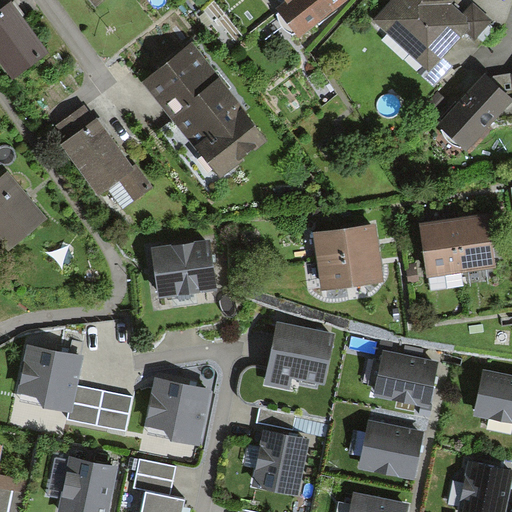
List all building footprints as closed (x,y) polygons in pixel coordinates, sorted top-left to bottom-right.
[(91,0),(103,14),(119,0),(91,0)] [(346,0),(280,0),(289,9),(280,16),(300,41),(348,2),(346,0)] [(464,16),(446,0),(394,0),(373,23),(430,76),(466,37),(472,43),(489,25),(471,8),(464,16)] [(55,54),(11,1),(0,10),(0,49),(24,79),(55,54)] [(191,48),(144,86),(222,183),(269,146),(191,48)] [(468,153),(511,104),(511,73),(489,76),(485,73),(434,126),(468,153)] [(104,115),(59,150),(102,206),(147,171),(104,115)] [(306,176),(296,164),(282,176),(291,188),(306,176)] [(7,173),(0,179),(0,240),(9,251),(47,217),(29,197),(7,173)] [(495,268),(487,214),(471,216),(440,221),(421,223),(429,277),(495,268)] [(375,226),(314,234),(321,289),(382,281),(380,265),(377,242),(375,226)] [(208,236),(147,242),(153,292),(212,286),(208,236)] [(334,333),(276,323),(264,387),(289,391),(291,380),(324,386),(334,333)] [(82,356),(26,345),(17,394),(40,398),(41,406),(71,411),(77,384),(82,356)] [(436,358),(378,347),(369,391),(426,403),(436,358)] [(511,373),(479,368),(471,414),(511,421),(511,373)] [(214,389),(155,377),(144,427),(166,431),(171,441),(202,447),(214,389)] [(133,396),(77,384),(71,411),(70,419),(126,431),(133,396)] [(422,429),(365,418),(358,465),(413,477),(422,429)] [(311,437),(261,428),(250,488),(300,497),(311,437)] [(107,511),(116,465),(68,455),(56,511),(107,511)] [(503,511),(511,470),(511,467),(465,459),(455,511),(503,511)] [(177,468),(139,461),(133,490),(144,492),(139,511),(182,511),(186,499),(171,496),(177,468)] [(1,474),(0,480),(0,511),(22,511),(29,480),(1,474)] [(405,511),(408,502),(352,491),(348,511),(405,511)]
